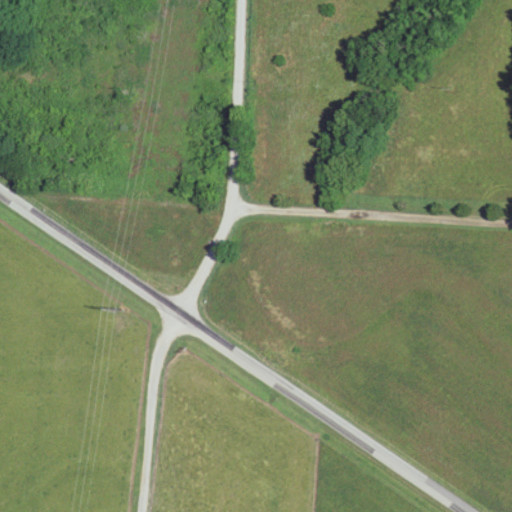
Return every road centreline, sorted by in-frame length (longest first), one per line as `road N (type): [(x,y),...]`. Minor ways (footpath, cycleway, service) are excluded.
road 1 (secondary): [(469,511),(0,191)]
road 2 (residential): [(511,224),(0,189)]
road 3 (residential): [(183,318),(235,189),(242,0)]
